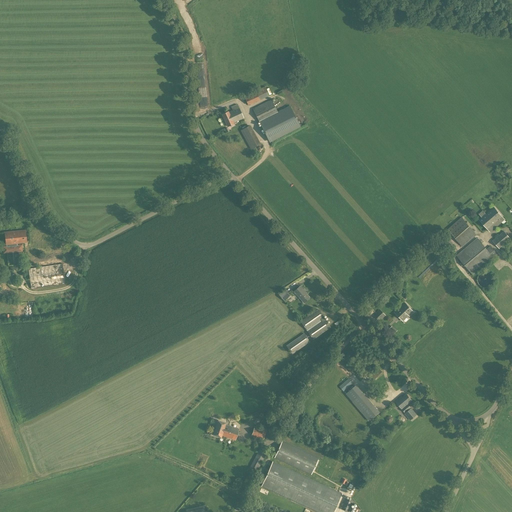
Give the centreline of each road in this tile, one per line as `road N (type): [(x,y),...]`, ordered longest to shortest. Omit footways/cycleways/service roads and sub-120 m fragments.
road 1 (tertiary): [(452,419),(231,174)]
road 2 (tertiary): [(231,174),(86,245),(46,218),(0,129)]
road 3 (unclassified): [(231,174),(194,123),(179,36),(165,5)]
